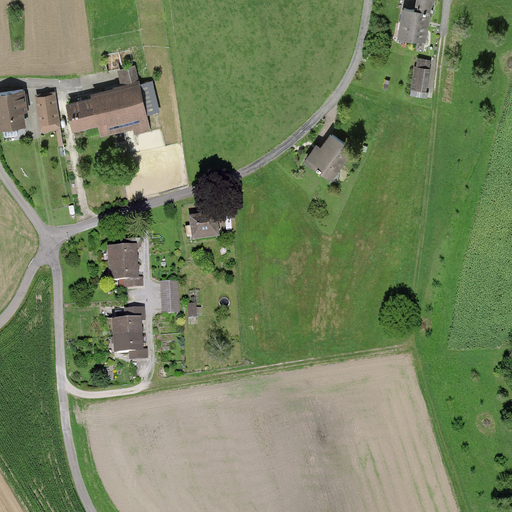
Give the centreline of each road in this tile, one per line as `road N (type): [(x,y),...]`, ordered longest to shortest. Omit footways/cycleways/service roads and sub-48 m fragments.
road 1 (residential): [(49,240),(239,174),(280,151),(348,77),(367,0)]
road 2 (residential): [(49,240),(67,433),(90,511)]
